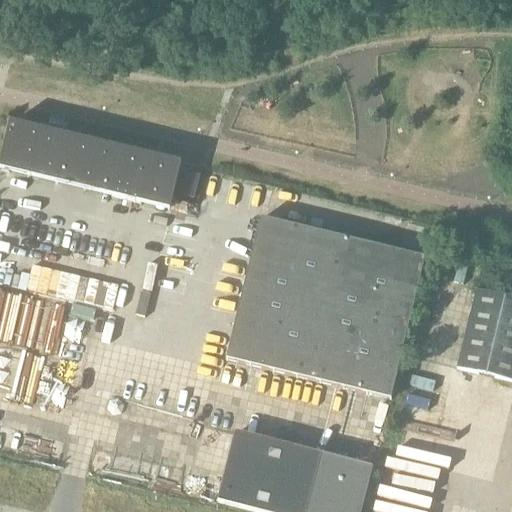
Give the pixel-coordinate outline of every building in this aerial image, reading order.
[(180,166),(9,124),(0,162),(0,171),(169,212),(180,166)] [(198,178),(184,174),(179,196),(193,199),(198,178)] [(425,260),(370,247),(349,242),(351,233),(343,231),(341,240),(260,220),(226,361),(289,377),(287,383),(293,385),(295,378),(390,402),(425,260)] [(0,235),(0,259),(24,263),(27,239),(0,235)] [(432,248),(407,352),(485,371),(491,346),(510,267),(432,248)] [(511,267),(510,267),(491,346),(511,350),(511,267)] [(407,352),(386,435),(465,454),(485,371),(407,352)] [(253,511),(360,511),(372,468),(317,454),(319,446),(308,443),(305,451),(236,434),(219,503),(253,511)] [(386,435),(367,511),(450,511),(465,454),(386,435)]
